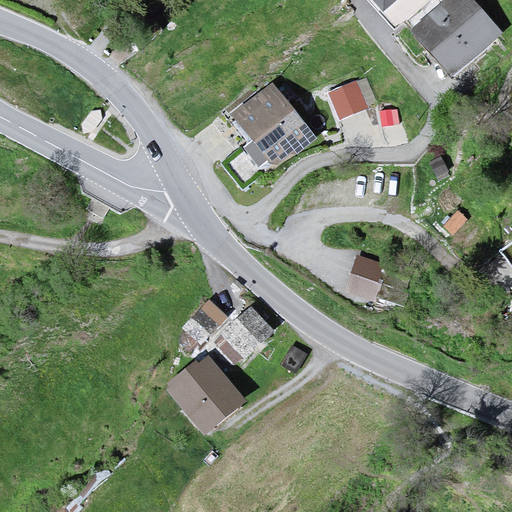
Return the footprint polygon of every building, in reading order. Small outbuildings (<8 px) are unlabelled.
[(426,0),(365,0),(394,32),(428,1),(426,0)] [(502,43),(464,0),(455,0),(413,36),(454,83),(502,43)] [(359,87),(331,97),(342,126),(370,115),(359,87)] [(275,89),(234,119),(275,175),(317,144),(275,89)] [(102,110),(93,111),(83,123),(84,132),(94,131),(104,118),(102,110)] [(392,269),(357,258),(345,295),(381,306),(392,269)] [(211,308),(186,335),(205,352),(230,325),(211,308)] [(254,314),(225,340),(248,366),(278,340),(254,314)] [(306,354),(291,345),(280,365),(296,374),(306,354)] [(209,362),(170,396),(209,442),(248,409),(209,362)]
